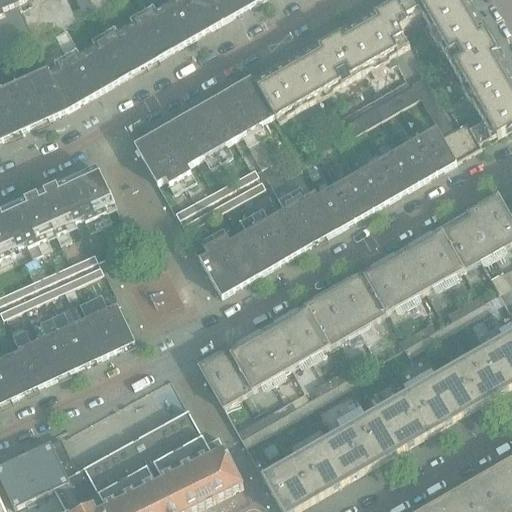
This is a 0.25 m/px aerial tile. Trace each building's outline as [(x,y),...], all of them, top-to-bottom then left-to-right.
[(0,0),(0,66),(36,50),(55,38),(65,32),(68,30),(76,25),(64,0),(0,0)] [(90,103),(168,58),(204,37),(182,0),(167,0),(172,7),(156,16),(154,11),(142,18),(131,24),(133,29),(118,37),(115,33),(92,46),(95,51),(80,60),(65,32),(55,38),(90,103)] [(96,13),(89,0),(75,0),(85,20),(96,13)] [(105,0),(89,0),(96,13),(109,6),(105,0)] [(224,26),(208,0),(182,0),(204,37),(224,26)] [(243,15),(234,0),(208,0),(224,26),(243,15)] [(261,5),(258,0),(234,0),(243,15),(261,5)] [(467,11),(462,3),(467,0),(405,0),(397,5),(407,21),(419,14),(435,41),(475,18),(470,9),(467,11)] [(410,50),(400,33),(410,27),(407,21),(397,5),(396,2),(373,15),(375,18),(357,28),(378,65),(385,62),(390,70),(396,67),(391,58),(397,55),(398,57),(410,50)] [(507,74),(502,66),(499,68),(494,60),(501,56),(488,33),(485,35),(475,18),(435,41),(468,98),(507,74)] [(352,81),(378,65),(357,28),(341,37),(339,34),(317,47),(318,50),(301,60),(322,97),(341,86),(342,88),(353,82),(352,81)] [(90,103),(55,38),(36,50),(48,74),(10,91),(30,133),(68,116),(90,103)] [(322,97),(301,60),(285,69),(283,66),(271,73),(273,76),(255,86),(256,87),(254,88),(273,124),(275,122),(276,124),(322,97)] [(511,90),(509,85),(511,83),(511,82),(507,74),(468,98),(483,125),(471,132),(479,148),(495,139),(497,142),(511,133),(511,90)] [(471,132),(468,127),(454,135),(423,81),(412,87),(413,90),(348,128),(355,140),(364,135),(421,102),(438,132),(434,133),(455,168),(482,153),(479,148),(471,132)] [(273,124),(254,88),(252,84),(231,96),(261,145),(272,139),(265,128),(273,124)] [(0,146),(30,133),(10,91),(0,95),(0,146)] [(261,145),(231,96),(213,106),(235,146),(242,141),(261,173),(273,167),(261,145)] [(235,146),(213,106),(193,118),(221,168),(233,160),(227,150),(235,146)] [(221,168),(193,118),(174,129),(196,168),(204,163),(210,174),(221,168)] [(196,168),(174,129),(155,140),(186,194),(197,187),(188,172),(196,168)] [(455,168),(434,133),(418,143),(438,178),(455,168)] [(186,194),(155,140),(136,151),(158,189),(166,184),(175,200),(186,194)] [(438,178),(418,143),(399,154),(419,188),(438,178)] [(419,188),(399,154),(381,164),(401,199),(419,188)] [(401,199),(381,164),(362,175),(381,210),(401,199)] [(118,216),(97,173),(37,200),(57,244),(60,250),(72,245),(69,238),(78,234),(75,228),(84,224),(90,237),(112,227),(109,220),(118,216)] [(255,173),(246,178),(251,186),(260,181),(257,176),(255,173)] [(317,247),(288,198),(290,197),(278,175),(266,182),(285,215),(277,220),(299,258),(317,247)] [(381,210),(362,175),(355,179),(374,214),(381,210)] [(246,178),(238,183),(242,191),(251,186),(246,178)] [(374,214),(355,179),(336,190),(356,225),(374,214)] [(238,183),(229,188),(233,196),(242,191),(238,183)] [(261,186),(252,191),(256,198),(265,193),(261,186)] [(229,188),(220,193),(224,200),(233,196),(229,188)] [(356,225),(336,190),(317,201),(337,236),(356,225)] [(252,191),(244,196),(247,203),(256,198),(252,191)] [(337,236),(317,201),(316,198),(307,203),(301,191),(290,197),(288,198),(317,247),(337,236)] [(220,193),(211,198),(215,205),(224,200),(220,193)] [(235,201),(239,208),(247,203),(244,196),(235,201)] [(211,198),(202,203),(206,210),(215,205),(211,198)] [(511,248),(511,224),(504,211),(498,199),(466,217),(469,222),(421,250),(444,287),(480,266),(511,248)] [(57,244),(37,200),(0,216),(0,271),(21,261),(18,254),(27,250),(32,262),(52,253),(50,247),(57,244)] [(235,201),(226,206),(230,213),(239,208),(235,201)] [(202,203),(193,208),(197,215),(206,210),(202,203)] [(226,206),(217,211),(221,217),(230,213),(226,206)] [(511,206),(504,211),(511,224),(511,248),(480,266),(511,320),(511,321),(511,206)] [(193,208),(184,213),(188,220),(197,215),(193,208)] [(217,211),(208,215),(212,222),(221,217),(217,211)] [(184,213),(176,217),(179,225),(188,220),(184,213)] [(299,258),(277,220),(269,224),(263,213),(252,219),(280,268),(299,258)] [(208,215),(200,220),(203,227),(212,222),(208,215)] [(280,268),(252,219),(233,230),(239,242),(260,280),(280,268)] [(200,220),(191,225),(194,232),(203,227),(200,220)] [(191,225),(182,230),(185,237),(194,232),(191,225)] [(260,280),(239,242),(230,247),(223,233),(212,239),(241,290),(260,280)] [(241,290),(212,239),(201,246),(209,258),(200,263),(222,302),(241,290)] [(426,298),(444,287),(421,250),(367,281),(364,276),(334,293),(359,336),(426,298)] [(95,259),(85,263),(89,270),(98,266),(95,259)] [(85,263),(76,267),(80,274),(89,270),(85,263)] [(76,267),(67,271),(70,278),(80,274),(76,267)] [(67,271),(58,275),(61,282),(70,278),(67,271)] [(100,271),(89,276),(93,283),(104,278),(100,271)] [(58,275),(49,279),(52,286),(61,282),(58,275)] [(89,276),(78,281),(82,289),(93,283),(89,276)] [(49,279),(40,283),(43,290),(52,286),(49,279)] [(78,281),(67,286),(70,294),(82,289),(78,281)] [(40,283),(31,288),(34,294),(43,290),(40,283)] [(67,286),(56,291),(59,299),(70,294),(67,286)] [(31,288),(22,292),(25,298),(34,294),(31,288)] [(56,291),(45,296),(48,304),(59,299),(56,291)] [(22,292),(13,296),(16,302),(25,298),(22,292)] [(293,374),(359,336),(334,293),(303,311),(306,316),(270,337),(293,374)] [(13,296),(4,300),(6,306),(16,302),(13,296)] [(45,296),(33,301),(37,309),(48,304),(45,296)] [(135,348),(117,311),(109,315),(102,299),(80,310),(87,324),(72,331),(65,316),(52,322),(76,375),(135,348)] [(485,307),(480,299),(476,301),(469,306),(474,313),(477,312),(485,307)] [(33,301),(22,306),(26,314),(37,309),(33,301)] [(22,306),(11,311),(15,319),(26,314),(22,306)] [(474,313),(469,306),(458,312),(463,320),(469,316),(474,313)] [(485,307),(477,312),(481,320),(489,315),(485,307)] [(11,311),(0,316),(3,324),(15,319),(11,311)] [(463,320),(458,312),(447,318),(451,326),(452,326),(460,321),(463,320)] [(474,313),(469,316),(473,324),(481,320),(477,312),(474,313)] [(463,320),(460,321),(465,329),(473,324),(469,316),(463,320)] [(500,335),(491,319),(471,331),(477,342),(488,335),(491,336),(493,339),(500,335)] [(511,391),(511,321),(511,320),(502,326),(508,337),(460,365),(485,407),(511,391)] [(460,321),(452,326),(457,334),(465,329),(460,321)] [(76,375),(52,322),(40,328),(47,343),(32,350),(25,334),(13,340),(20,356),(1,365),(18,402),(76,375)] [(451,326),(444,330),(449,338),(451,337),(457,334),(452,326),(451,326)] [(436,335),(432,327),(421,333),(425,341),(428,340),(436,335)] [(444,330),(436,335),(441,343),(449,338),(444,330)] [(425,341),(421,333),(420,334),(410,339),(414,348),(420,344),(425,341)] [(436,335),(428,340),(432,348),(441,343),(436,335)] [(224,414),(293,374),(270,337),(233,358),(230,352),(199,370),(224,414)] [(414,348),(410,339),(399,346),(404,354),(412,349),(414,348)] [(425,341),(420,344),(424,352),(432,348),(428,340),(425,341)] [(414,348),(412,349),(416,357),(424,352),(420,344),(414,348)] [(412,349),(404,354),(408,362),(410,360),(416,357),(412,349)] [(0,410),(18,402),(1,365),(0,365),(0,410)] [(485,407),(460,365),(406,396),(430,438),(485,407)] [(349,381),(345,374),(334,380),(338,388),(342,387),(349,382),(349,381)] [(338,388),(334,380),(323,387),(327,395),(334,391),(338,388)] [(349,382),(342,387),(346,394),(354,390),(349,382)] [(327,395),(323,387),(312,393),(316,401),(318,400),(326,395),(327,395)] [(338,388),(334,391),(338,399),(346,394),(342,387),(338,388)] [(327,395),(326,395),(331,403),(338,399),(334,391),(327,395)] [(326,395),(318,400),(323,408),(331,403),(326,395)] [(430,438),(406,396),(348,429),(372,472),(430,438)] [(316,401),(311,404),(315,412),(323,408),(318,400),(316,401)] [(309,405),(303,409),(308,417),(315,412),(311,404),(309,405)] [(296,413),(291,405),(286,407),(280,411),(285,419),(288,417),(295,413),(296,413)] [(296,413),(295,413),(300,421),(308,417),(303,409),(296,413)] [(285,419),(280,411),(269,417),(274,425),(280,422),(285,419)] [(295,413),(288,417),(292,425),(300,421),(295,413)] [(202,511),(244,492),(218,441),(206,448),(188,415),(83,473),(77,477),(61,443),(0,470),(0,483),(13,511),(18,511),(59,493),(67,511),(202,511)] [(274,425),(269,417),(258,423),(263,432),(265,431),(272,426),(274,425)] [(285,419),(280,422),(284,430),(292,425),(288,417),(285,419)] [(274,425),(272,426),(277,434),(284,430),(280,422),(274,425)] [(263,432),(258,423),(248,430),(252,438),(257,435),(263,432)] [(272,426),(265,431),(269,439),(277,434),(272,426)] [(372,472),(348,429),(294,460),(318,503),(372,472)] [(252,438),(248,430),(237,436),(241,444),(249,440),(252,438)] [(263,432),(257,435),(261,443),(269,439),(265,431),(263,432)] [(252,438),(249,440),(254,448),(261,443),(257,435),(252,438)] [(249,440),(241,444),(246,452),(254,448),(249,440)] [(280,511),(302,511),(318,503),(294,460),(261,479),(280,511)] [(511,511),(511,464),(470,489),(483,511),(511,511)] [(483,511),(470,489),(429,511),(483,511)]
